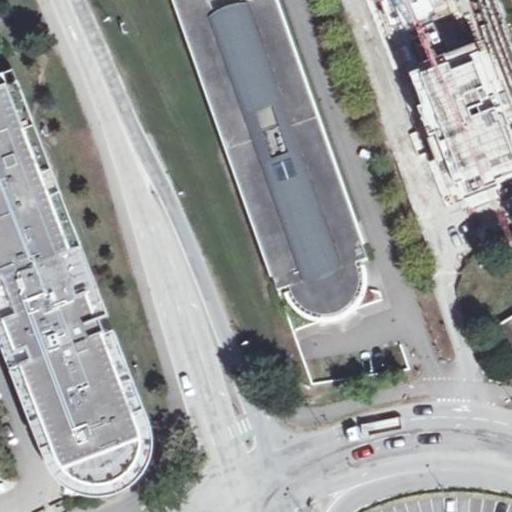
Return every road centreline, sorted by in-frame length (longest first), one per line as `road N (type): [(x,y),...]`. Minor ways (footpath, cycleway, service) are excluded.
road 1 (secondary): [(133,159),(135,205),(232,492)]
road 2 (secondary): [(264,477),(159,189),(133,159)]
road 3 (secondary): [(511,433),(470,423),(419,425),(264,477)]
road 4 (secondary): [(276,503),(388,466),(462,460)]
road 5 (secondary): [(70,0),(133,159)]
road 6 (residential): [(8,511),(34,495),(34,463),(0,364)]
road 7 (trunk): [(340,511),(389,482),(462,460)]
